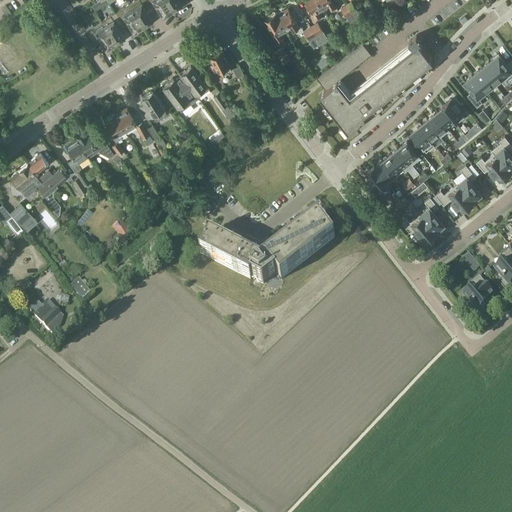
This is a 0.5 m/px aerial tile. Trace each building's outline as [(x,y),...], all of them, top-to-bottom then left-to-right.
[(95,11),(109,3),(107,0),(99,0),(91,5),(95,11)] [(135,0),(129,4),(144,28),(145,27),(151,23),(150,22),(151,21),(152,21),(145,9),(150,6),(145,0),(135,0)] [(145,0),(150,6),(155,4),(162,17),(163,16),(164,15),(165,17),(172,13),(173,13),(165,0),(145,0)] [(165,0),(173,13),(174,12),(180,8),(179,6),(180,5),(181,6),(181,5),(177,0),(165,0)] [(324,7),(319,0),(305,0),(308,3),(305,4),(315,21),(322,17),(318,10),(323,7),(324,7)] [(319,0),(324,7),(329,4),(332,10),(337,8),(332,0),(319,0)] [(351,14),(356,22),(356,21),(359,26),(364,23),(361,19),(362,18),(351,1),(346,4),(351,13),(351,14)] [(129,4),(115,12),(122,23),(126,21),(133,32),(134,32),(134,31),(135,30),(136,32),(143,29),(144,28),(129,4)] [(351,13),(346,4),(341,7),(352,24),(356,22),(351,14),(351,13)] [(276,14),(285,29),(291,25),(294,30),(299,28),(293,19),(296,18),(292,11),(289,13),(287,9),(284,12),(283,10),(276,14)] [(101,21),(103,25),(116,45),(117,44),(123,40),(122,39),(123,38),(124,38),(117,26),(122,23),(115,12),(101,21)] [(288,35),(285,29),(276,14),(265,21),(277,41),(282,38),(288,35)] [(92,25),(86,28),(93,41),(94,41),(98,38),(105,49),(106,49),(106,48),(107,48),(108,49),(115,46),(116,45),(103,25),(101,21),(93,26),(92,25)] [(309,27),(319,44),(320,44),(327,40),(317,22),(309,27)] [(309,27),(302,31),(301,31),(312,48),(319,44),(309,27)] [(362,42),(317,78),(320,82),(323,85),(326,89),(320,95),(326,102),(333,112),(342,123),(349,131),(367,117),(364,114),(373,107),(374,107),(381,101),(391,94),(404,82),(414,75),(428,64),(433,60),(419,42),(421,40),(417,34),(409,41),(411,43),(413,46),(359,90),(360,90),(351,97),(338,81),(340,78),(341,78),(371,54),(363,43),(362,42)] [(272,48),(278,58),(283,55),(277,45),(272,48)] [(208,57),(215,72),(217,71),(219,75),(230,70),(228,66),(229,65),(221,50),(216,53),(214,52),(211,54),(211,56),(208,57)] [(511,84),(511,58),(511,59),(507,63),(498,52),(493,56),(494,58),(490,61),(503,77),(505,80),(505,79),(511,86),(511,84)] [(503,77),(490,61),(482,67),(495,83),(503,77)] [(237,78),(244,75),(239,65),(232,69),(237,78)] [(180,76),(197,97),(208,89),(204,85),(190,66),(179,74),(180,76)] [(314,73),(309,67),(304,71),(308,77),(314,73)] [(474,74),(487,90),(495,83),(482,67),(474,74)] [(477,107),(483,102),(480,99),(488,92),(487,90),(474,74),(465,81),(472,91),(467,95),(477,107)] [(197,97),(180,76),(174,81),(172,79),(162,88),(180,111),(198,98),(197,97)] [(163,108),(162,108),(151,91),(141,98),(146,107),(141,110),(146,118),(152,115),(156,122),(167,115),(163,108)] [(219,93),(213,96),(221,109),(227,105),(219,93)] [(456,124),(465,116),(459,108),(461,107),(456,101),(454,102),(451,99),(442,106),(443,107),(455,122),(456,124)] [(436,113),(448,128),(455,122),(443,107),(436,113)] [(120,113),(115,115),(124,132),(135,125),(126,109),(124,110),(123,108),(119,111),(120,113)] [(115,141),(121,138),(119,134),(124,132),(115,115),(114,113),(104,119),(105,121),(104,121),(115,141)] [(441,137),(449,130),(448,128),(436,113),(427,120),(439,135),(441,137)] [(439,135),(427,120),(419,126),(431,141),(439,135)] [(146,144),(152,141),(147,134),(141,123),(135,126),(141,136),(146,144)] [(154,140),(159,136),(152,125),(147,128),(154,140)] [(431,141),(419,126),(411,133),(423,148),(431,141)] [(83,131),(74,137),(87,156),(90,160),(88,157),(98,151),(99,152),(109,157),(114,154),(105,141),(103,142),(99,134),(96,136),(93,132),(88,135),(86,132),(85,133),(83,131)] [(155,140),(162,150),(168,147),(161,136),(155,140)] [(510,171),(511,168),(511,154),(508,150),(511,147),(511,144),(505,136),(499,141),(501,142),(491,150),(494,153),(509,171),(510,171)] [(87,156),(74,137),(75,139),(71,142),(70,141),(66,143),(67,144),(66,145),(74,158),(75,159),(76,158),(81,166),(90,160),(87,156)] [(399,147),(413,164),(421,158),(407,141),(399,147)] [(118,154),(123,151),(124,150),(118,142),(112,146),(118,154)] [(466,146),(461,150),(462,151),(466,156),(471,152),(467,146),(466,146)] [(405,172),(414,165),(413,164),(399,147),(391,154),(403,169),(405,172)] [(123,151),(119,154),(123,160),(127,156),(123,151)] [(27,162),(26,163),(40,181),(41,181),(34,173),(48,162),(40,152),(28,163),(27,162)] [(482,157),(476,161),(485,172),(490,168),(495,174),(501,181),(502,180),(504,181),(511,174),(511,173),(510,171),(509,171),(494,153),(485,161),(482,157)] [(122,159),(118,154),(112,158),(116,163),(122,159)] [(403,169),(391,154),(383,160),(395,175),(403,169)] [(376,166),(388,181),(395,175),(383,160),(376,166)] [(40,181),(26,163),(17,170),(17,171),(10,177),(19,187),(25,195),(36,186),(35,185),(40,181)] [(460,169),(467,176),(458,184),(457,184),(472,202),(472,201),(482,194),(471,181),(476,176),(466,164),(460,169)] [(376,166),(374,165),(366,172),(369,176),(367,177),(372,183),(368,186),(375,196),(381,191),(379,189),(388,182),(388,181),(376,166)] [(78,176),(84,185),(90,181),(81,168),(75,172),(78,176)] [(66,178),(59,169),(38,187),(43,193),(40,195),(58,215),(59,214),(60,205),(52,195),(53,189),(66,178)] [(84,185),(78,176),(72,180),(74,183),(72,184),(77,191),(78,190),(80,193),(86,189),(84,185)] [(403,184),(404,185),(407,189),(414,183),(410,178),(403,184)] [(90,181),(84,185),(86,189),(92,186),(90,181)] [(458,184),(458,183),(444,194),(441,190),(435,195),(444,205),(453,198),(458,205),(463,211),(465,210),(466,212),(475,204),(472,201),(472,202),(457,184),(458,184)] [(436,233),(436,234),(437,236),(445,229),(443,225),(445,224),(434,211),(439,207),(431,196),(425,201),(429,207),(421,214),(420,214),(436,233)] [(11,212),(22,224),(31,216),(20,204),(11,212)] [(2,205),(0,206),(0,217),(5,224),(8,222),(6,219),(11,216),(2,205)] [(408,217),(402,222),(410,233),(415,228),(421,235),(426,241),(436,234),(436,233),(420,214),(421,214),(420,213),(411,221),(408,217)] [(7,220),(17,233),(23,228),(12,215),(7,220)] [(201,254),(206,257),(218,263),(251,279),(252,278),(253,278),(255,280),(258,281),(261,283),(263,284),(264,284),(268,280),(270,278),(276,274),(277,273),(281,279),(335,238),(326,225),(324,224),(329,221),(328,220),(325,216),(323,217),(321,215),(319,217),(320,218),(319,219),(318,220),(317,220),(314,223),(299,234),(291,240),(280,250),(279,250),(263,262),(261,263),(257,261),(256,260),(240,252),(237,251),(235,250),(233,249),(232,248),(223,243),(216,240),(212,238),(210,237),(209,237),(210,235),(208,233),(208,234),(206,236),(204,235),(202,240),(201,240),(206,243),(201,254)] [(113,226),(120,238),(129,233),(122,221),(113,226)] [(511,252),(509,249),(500,257),(504,261),(494,269),(503,279),(500,282),(508,291),(511,287),(511,252)] [(465,263),(466,263),(472,258),(469,254),(463,260),(465,263)] [(488,267),(483,271),(487,276),(492,272),(488,267)] [(479,277),(470,284),(473,287),(463,295),(472,306),(469,308),(477,318),(485,310),(483,308),(488,305),(485,302),(494,294),(479,277)] [(89,291),(79,278),(70,286),(80,298),(89,291)] [(20,283),(8,294),(14,300),(26,290),(20,283)] [(52,333),(58,326),(60,325),(63,315),(47,298),(41,304),(37,299),(27,307),(52,333)] [(85,320),(91,315),(85,308),(79,313),(85,320)]
